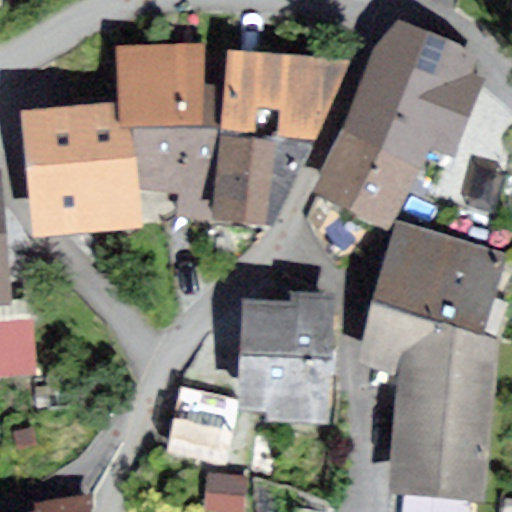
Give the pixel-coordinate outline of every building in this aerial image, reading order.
[(474,58),(399,23),(322,189),(393,221),(431,140),(449,148),(479,84),(465,77),(474,58)] [(199,46),(123,48),(125,120),(201,118),(199,46)] [(226,128),(314,137),(342,62),(234,51),(226,128)] [(101,109),(34,114),(37,168),(132,162),(130,133),(103,134),(101,109)] [(211,129),(144,130),(144,184),(211,184),(211,129)] [(219,213),(270,217),(309,143),(226,136),(219,213)] [(41,225),(136,219),(132,162),(37,168),(41,225)] [(362,357),(396,368),(408,333),(432,341),(439,318),(480,331),(505,256),(406,224),(362,357)] [(330,422),(336,293),(294,291),(294,299),(249,297),(244,418),(330,422)] [(0,376),(31,376),(29,309),(0,310),(0,376)] [(482,494),(495,336),(480,331),(439,318),(432,341),(408,333),(395,481),(395,487),(482,494)] [(244,511),(248,483),(209,479),(204,511),(244,511)] [(87,511),(88,506),(36,502),(34,511),(87,511)]
